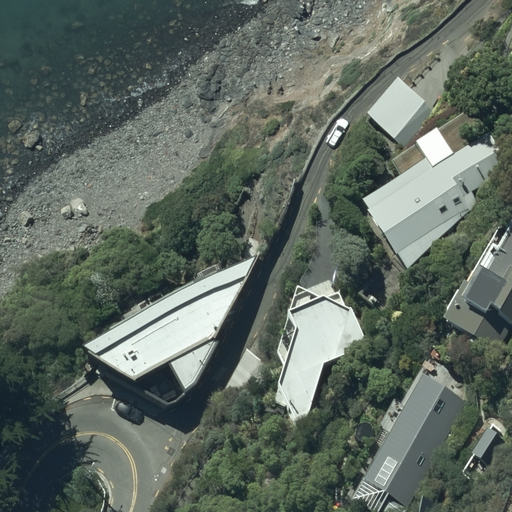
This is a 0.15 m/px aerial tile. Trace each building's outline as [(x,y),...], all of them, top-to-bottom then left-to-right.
[(428,106),(398,79),(367,115),(369,117),(364,122),(392,147),(428,106)] [(511,161),(495,135),(365,219),(401,273),(511,201),(511,161)] [(497,362),(511,334),(511,243),(501,238),(449,337),(497,362)] [(244,276),(91,359),(135,384),(213,341),(244,276)] [(286,320),(294,335),(278,391),(296,423),(307,419),(318,377),(370,350),(350,312),(344,310),(336,295),(320,303),(299,296),(292,317),(286,320)] [(408,511),(465,413),(420,387),(362,489),(403,511),(408,511)] [(488,428),(472,454),(488,465),(505,440),(488,428)]
